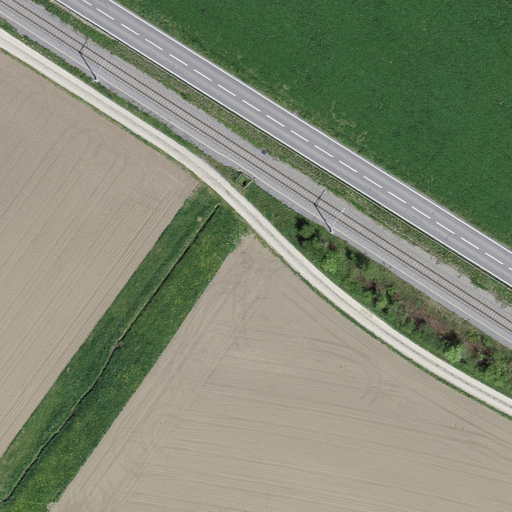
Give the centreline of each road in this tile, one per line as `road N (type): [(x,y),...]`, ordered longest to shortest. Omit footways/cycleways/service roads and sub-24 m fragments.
road 1 (track): [(0,39),(204,172),(267,238),(378,329),(511,410)]
road 2 (secondary): [(511,266),(84,0)]
